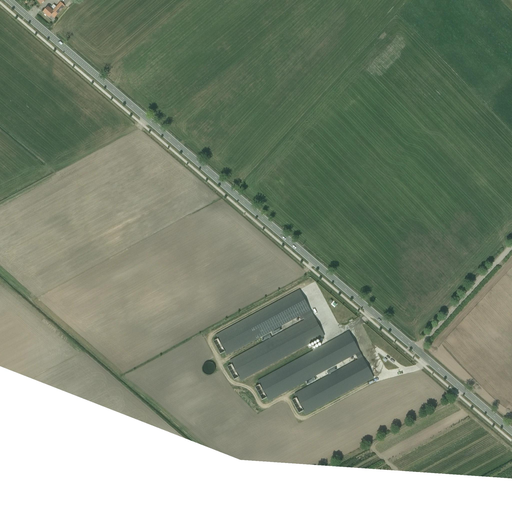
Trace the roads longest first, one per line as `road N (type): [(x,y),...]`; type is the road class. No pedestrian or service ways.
road 1 (secondary): [(8,0),(415,348)]
road 2 (unclassified): [(415,348),(511,244)]
road 3 (secondary): [(415,348),(511,431)]
